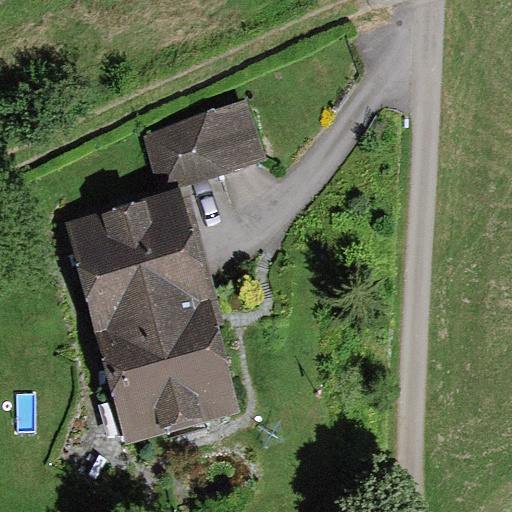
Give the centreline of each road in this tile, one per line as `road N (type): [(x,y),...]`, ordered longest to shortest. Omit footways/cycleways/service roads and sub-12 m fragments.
road 1 (track): [(412,511),(430,0)]
road 2 (track): [(0,163),(367,0)]
